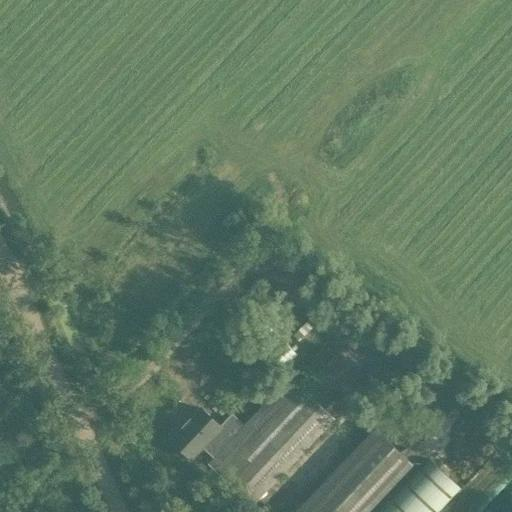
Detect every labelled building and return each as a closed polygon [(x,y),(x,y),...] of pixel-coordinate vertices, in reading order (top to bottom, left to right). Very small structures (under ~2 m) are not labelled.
[(139,250),(157,265),(172,248),(155,232),(139,250)] [(212,458),(206,464),(252,506),(334,419),(289,376),(243,425),(212,458)] [(212,458),(243,425),(230,413),(218,426),(199,408),(179,428),(177,426),(169,434),(171,437),(169,439),(173,443),(171,446),(182,457),(185,454),(189,458),(200,447),(212,458)] [(375,429),(295,511),(367,511),(413,465),(375,429)] [(429,459),(379,511),(438,511),(461,488),(429,459)]
